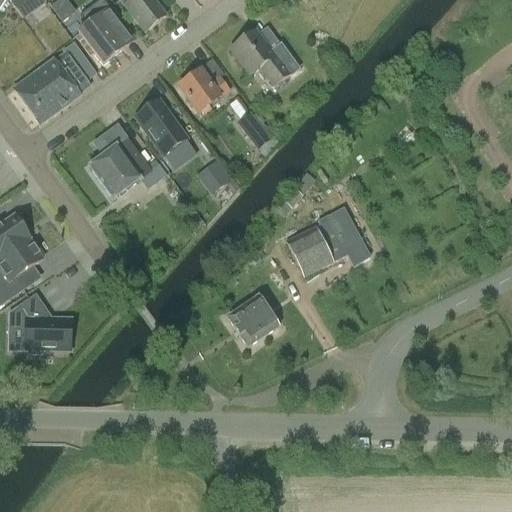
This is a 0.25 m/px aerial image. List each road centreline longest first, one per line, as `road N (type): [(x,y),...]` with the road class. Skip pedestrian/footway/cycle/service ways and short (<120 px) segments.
road 1 (residential): [(28,155),(235,0)]
road 2 (residential): [(125,289),(28,155)]
road 3 (residential): [(216,423),(378,428)]
road 4 (residential): [(385,360),(413,330),(511,278)]
road 5 (residential): [(378,428),(511,433)]
road 6 (residential): [(265,400),(352,360),(385,360)]
road 7 (residential): [(92,421),(216,423)]
